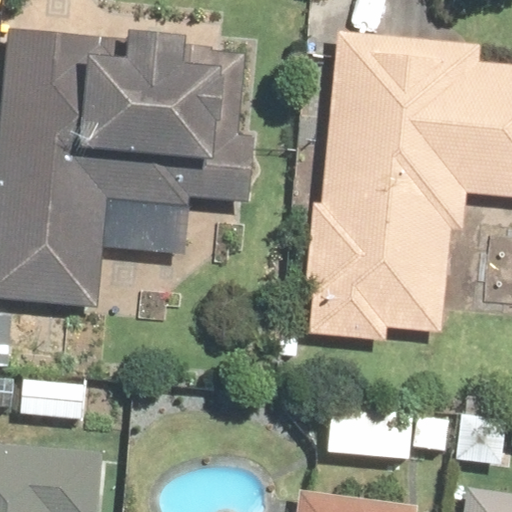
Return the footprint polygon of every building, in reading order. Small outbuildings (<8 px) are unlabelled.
[(9,22),(0,138),(0,300),(107,309),(112,248),(196,254),(200,192),(262,197),(273,41),(9,22)] [(316,202),(309,340),(460,348),(469,193),(511,195),(511,63),(489,62),(491,35),(343,27),(333,203),(316,202)] [(94,376),(22,372),(20,422),(91,426),(94,376)] [(0,511),(104,511),(109,445),(0,437),(0,511)] [(511,511),(511,483),(474,479),(470,511),(511,511)] [(426,511),(428,502),(306,490),(303,511),(426,511)]
